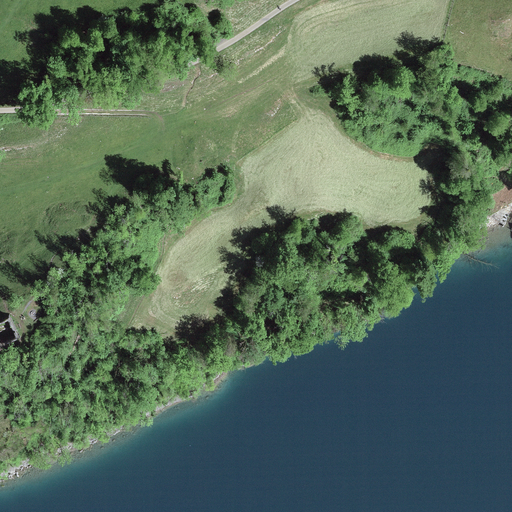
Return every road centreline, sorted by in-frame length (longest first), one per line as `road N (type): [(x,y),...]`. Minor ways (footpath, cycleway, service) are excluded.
road 1 (residential): [(296,0),(199,58),(83,97),(0,110)]
road 2 (track): [(34,107),(143,112),(161,122)]
